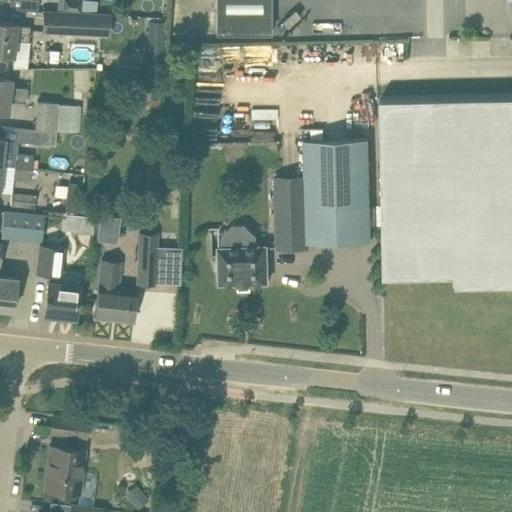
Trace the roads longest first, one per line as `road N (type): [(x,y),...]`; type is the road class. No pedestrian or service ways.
road 1 (tertiary): [(511,399),(23,349)]
road 2 (residential): [(2,511),(23,349)]
road 3 (track): [(298,511),(323,383)]
